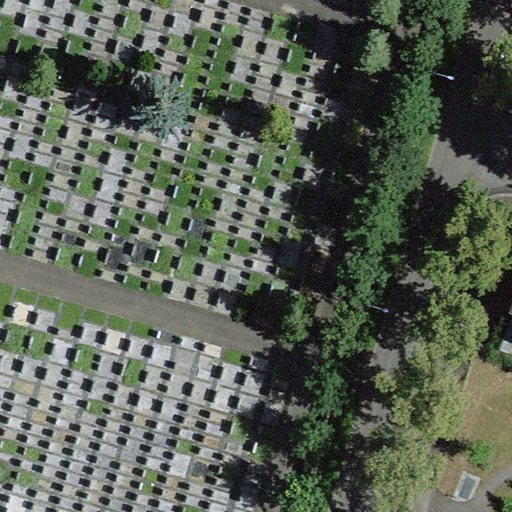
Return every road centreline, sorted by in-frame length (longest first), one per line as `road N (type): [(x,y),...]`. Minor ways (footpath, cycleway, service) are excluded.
road 1 (residential): [(474,136),(364,511)]
road 2 (residential): [(511,2),(474,136)]
